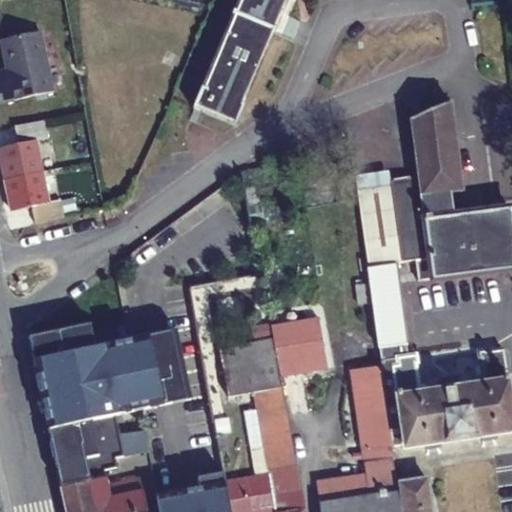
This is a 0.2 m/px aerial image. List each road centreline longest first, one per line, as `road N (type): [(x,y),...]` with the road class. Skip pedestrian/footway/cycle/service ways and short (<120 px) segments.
road 1 (residential): [(89,253),(285,112)]
road 2 (residential): [(285,112),(438,60),(448,45),(447,18),(433,0)]
road 3 (residential): [(0,350),(34,511)]
